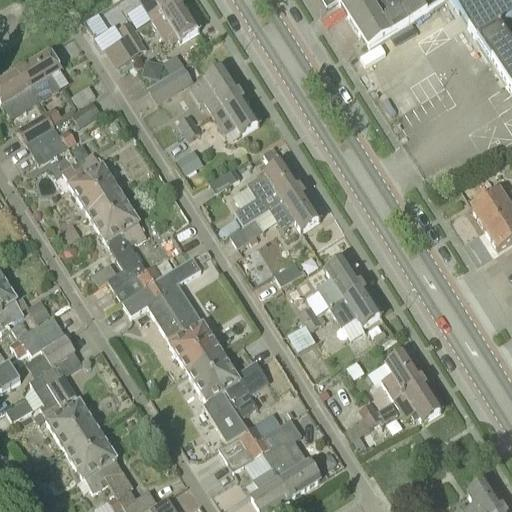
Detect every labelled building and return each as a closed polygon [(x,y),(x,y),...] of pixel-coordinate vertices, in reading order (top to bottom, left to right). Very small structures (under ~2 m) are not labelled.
[(152,25),(181,6),(177,0),(146,0),(139,4),(152,25)] [(368,53),(449,1),(451,0),(318,0),(327,13),(338,6),(368,53)] [(511,0),(451,0),(449,1),(511,100),(511,0)] [(199,35),(181,6),(152,25),(164,44),(174,38),(180,47),(199,35)] [(108,15),(90,26),(100,40),(117,29),(108,15)] [(117,34),(122,42),(134,35),(128,27),(117,34)] [(134,35),(122,42),(104,54),(115,72),(145,53),(138,42),(134,35)] [(19,75),(39,107),(58,94),(50,82),(60,76),(48,57),(19,75)] [(167,67),(173,78),(184,72),(177,61),(167,67)] [(184,72),(173,78),(147,94),(157,110),(193,87),(184,72)] [(211,120),(241,101),(223,72),(204,84),(189,94),(202,115),(206,113),(211,120)] [(39,107),(19,75),(0,86),(0,109),(10,125),(39,107)] [(77,111),(94,100),(88,91),(71,102),(77,111)] [(259,130),(241,101),(211,120),(224,141),(236,134),(241,142),(259,130)] [(79,133),(100,119),(91,106),(70,120),(79,133)] [(54,112),(45,117),(52,129),(61,123),(54,112)] [(54,131),(52,129),(45,117),(16,136),(25,149),(54,131)] [(178,128),(183,136),(194,129),(189,121),(178,128)] [(63,139),(59,141),(66,152),(75,147),(62,127),(57,130),(63,139)] [(194,129),(183,136),(188,144),(199,137),(194,129)] [(66,152),(59,141),(54,132),(26,150),(39,170),(66,152)] [(279,167),(271,153),(262,159),(271,172),(279,167)] [(185,181),(202,169),(193,154),(175,166),(185,181)] [(77,168),(104,209),(121,198),(103,169),(101,171),(93,158),(77,168)] [(256,224),(270,215),(302,196),(283,167),(248,189),(258,204),(236,218),(245,231),(256,224)] [(104,209),(77,168),(62,178),(69,190),(68,191),(87,220),(104,209)] [(214,199),(235,186),(229,176),(208,189),(214,199)] [(470,213),(484,234),(511,217),(498,195),(470,213)] [(302,196),(270,215),(282,235),(295,227),(302,237),(320,225),(302,196)] [(121,198),(104,209),(131,251),(146,241),(138,228),(140,227),(121,198)] [(104,209),(87,220),(105,249),(106,248),(115,261),(116,260),(127,278),(110,288),(122,307),(145,293),(154,288),(147,276),(131,251),(104,209)] [(511,217),(484,234),(497,255),(511,245),(511,217)] [(256,224),(245,231),(229,240),(237,252),(264,236),(256,224)] [(69,248),(80,241),(71,228),(61,235),(69,248)] [(178,291),(201,276),(193,263),(170,278),(162,283),(154,288),(204,369),(222,357),(203,328),(201,329),(197,322),(198,322),(178,291)] [(317,292),(330,312),(362,292),(344,263),(325,275),(331,283),(317,292)] [(281,293),(300,280),(293,268),(273,281),(281,293)] [(147,276),(154,288),(162,283),(155,271),(147,276)] [(0,280),(0,317),(7,328),(23,319),(15,306),(16,306),(0,280)] [(154,288),(145,293),(146,295),(124,309),(130,319),(146,309),(171,349),(168,350),(187,379),(204,369),(154,288)] [(362,292),(330,312),(343,332),(356,323),(362,333),(381,321),(362,292)] [(36,329),(50,320),(40,305),(26,314),(36,329)] [(300,320),(305,328),(316,321),(311,313),(300,320)] [(316,321),(305,328),(310,336),(321,329),(316,321)] [(65,343),(53,324),(17,345),(25,357),(27,356),(31,362),(40,356),(41,358),(65,343)] [(26,334),(21,327),(10,334),(16,341),(26,334)] [(65,343),(41,358),(50,373),(74,358),(65,343)] [(16,363),(25,357),(17,345),(8,351),(16,363)] [(222,357),(204,369),(239,424),(266,405),(258,394),(267,388),(255,369),(237,381),(222,357)] [(50,373),(41,358),(25,368),(34,383),(50,373)] [(383,386),(394,405),(423,388),(404,359),(386,371),(392,380),(383,386)] [(0,398),(19,386),(8,368),(0,373),(0,398)] [(204,369),(187,379),(206,409),(203,411),(227,448),(218,454),(225,466),(254,448),(246,436),(239,424),(204,369)] [(46,390),(81,446),(98,436),(62,380),(46,390)] [(45,428),(64,457),(81,446),(46,390),(40,381),(30,388),(44,411),(39,415),(46,427),(45,428)] [(147,387),(149,392),(155,389),(153,384),(147,387)] [(423,388),(394,405),(407,425),(417,419),(422,428),(441,416),(423,388)] [(319,398),(323,405),(329,401),(325,394),(319,398)] [(14,426),(31,415),(25,406),(8,417),(14,426)] [(359,414),(365,424),(376,417),(370,407),(359,414)] [(376,417),(365,424),(369,431),(380,425),(382,427),(397,418),(391,407),(376,417)] [(290,416),(284,420),(288,425),(293,422),(290,416)] [(246,436),(254,448),(264,442),(263,440),(279,429),(273,419),(246,436)] [(264,442),(254,448),(261,460),(271,475),(290,505),(319,486),(294,447),(301,442),(290,425),(264,442)] [(116,502),(121,511),(153,511),(156,510),(148,498),(136,505),(130,496),(133,494),(115,466),(116,465),(98,436),(81,446),(107,489),(116,502)] [(366,452),(359,441),(351,446),(360,461),(374,453),(371,449),(366,452)] [(81,446),(64,457),(83,486),(84,485),(92,498),(107,489),(81,446)] [(254,448),(225,466),(233,477),(261,460),(254,448)] [(327,473),(336,467),(330,458),(325,462),(323,468),(327,473)] [(278,511),(290,505),(271,475),(252,487),(259,498),(249,504),(253,511),(278,511)] [(501,511),(486,487),(467,500),(473,509),(467,511),(501,511)] [(121,511),(116,502),(108,507),(110,511),(121,511)] [(172,511),(167,503),(153,511),(172,511)]
